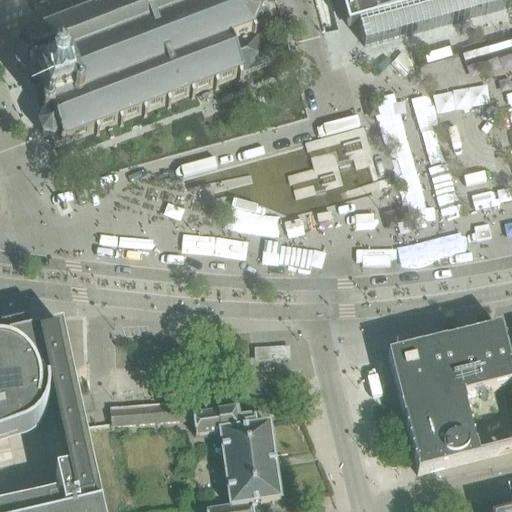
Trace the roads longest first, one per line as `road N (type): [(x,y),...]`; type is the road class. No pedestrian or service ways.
road 1 (tertiary): [(309,284),(0,261)]
road 2 (unclassified): [(309,284),(362,507)]
road 3 (tertiary): [(511,266),(309,284)]
road 4 (unclassified): [(511,470),(362,507)]
